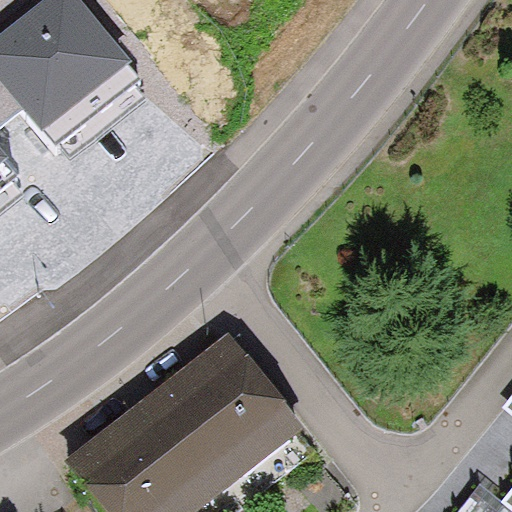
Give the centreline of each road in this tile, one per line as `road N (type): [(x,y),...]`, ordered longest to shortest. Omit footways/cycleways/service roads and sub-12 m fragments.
road 1 (secondary): [(431,0),(217,244)]
road 2 (residential): [(217,244),(396,502)]
road 3 (secondary): [(217,244),(117,331),(0,416)]
